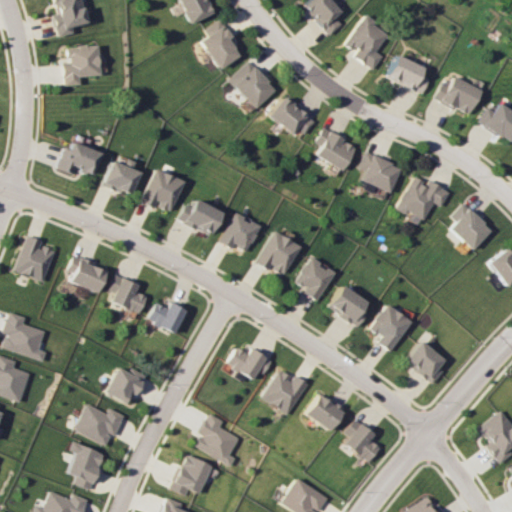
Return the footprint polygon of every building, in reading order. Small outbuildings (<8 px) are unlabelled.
[(50,0),(53,13),(49,14),(55,36),(70,32),(69,25),(84,22),(78,0),(50,0)] [(176,0),(187,23),(209,13),(203,0),(176,0)] [(304,0),(299,5),(326,35),(339,23),(332,16),(338,11),(327,0),(304,0)] [(371,68),(380,55),(373,51),(386,32),(361,15),(339,46),(371,68)] [(197,41),(218,68),(237,53),(228,41),(232,38),(216,18),(201,30),(205,34),(197,41)] [(60,84),(77,83),(76,76),(97,74),(94,44),(63,46),(64,61),(58,62),(60,84)] [(419,93),(425,77),(417,74),(420,66),(392,54),(382,77),(419,93)] [(272,88),(246,60),(225,79),(252,107),(272,88)] [(431,98),(466,114),(476,89),(441,74),(431,98)] [(311,121),(280,95),(264,114),(288,133),(293,127),(300,133),(311,121)] [(491,110),(483,105),(474,122),(508,141),(511,133),(511,112),(494,103),(491,110)] [(312,154),(339,169),(352,145),(319,127),(311,142),(317,145),(312,154)] [(87,175),(96,152),(67,141),(64,149),(60,147),(52,167),(69,174),(71,169),(87,175)] [(362,170),(358,180),(387,191),(397,166),(362,151),(355,167),(362,170)] [(127,168),(130,161),(122,158),(119,165),(107,160),(97,183),(125,195),(134,171),(127,168)] [(180,180),(151,168),(136,202),(150,208),(151,204),(166,210),(180,180)] [(392,208),(403,214),(405,210),(421,219),(430,202),(437,206),(446,191),(425,179),(423,182),(411,175),(392,208)] [(218,211),(191,198),(187,206),(181,203),(174,219),(207,235),(218,211)] [(469,249),(487,228),(459,202),(447,215),(453,221),(446,228),(469,249)] [(256,223),(229,211),(216,242),(230,248),(231,245),(245,251),(256,223)] [(297,245),(270,230),(253,261),(280,276),(297,245)] [(11,269),(40,281),(52,249),(37,244),(38,240),(24,234),(11,269)] [(511,286),(511,258),(503,247),(484,262),(503,286),(508,281),(511,286)] [(66,280),(93,292),(103,268),(70,254),(63,270),(69,272),(66,280)] [(291,283),(316,299),(332,271),(307,256),(291,283)] [(106,290),(111,292),(107,302),(136,313),(143,295),(131,291),(135,282),(112,273),(106,290)] [(364,300),(337,285),(324,308),(355,325),(363,312),(359,309),(364,300)] [(168,301),(165,307),(153,301),(144,319),(172,333),(183,308),(168,301)] [(375,341),(388,350),(409,321),(385,304),(368,327),(379,335),(375,341)] [(0,346),(40,360),(43,351),(36,348),(41,330),(21,323),(23,316),(7,311),(0,334),(0,346)] [(417,341),(441,359),(435,367),(440,370),(430,383),(424,379),(412,370),(413,370),(408,366),(409,364),(403,359),(417,341)] [(264,373),(271,358),(245,346),(243,351),(233,346),(224,365),(251,378),(255,369),(264,373)] [(0,395),(16,401),(26,372),(10,367),(13,359),(0,355),(0,395)] [(101,391),(126,405),(143,374),(129,366),(126,372),(115,366),(101,391)] [(278,371),(281,373),(282,371),(289,376),(287,379),(290,381),(294,375),(307,384),(286,414),(260,396),(278,371)] [(317,394),(328,403),(330,400),(343,409),(328,431),(303,413),(317,394)] [(71,430),(102,444),(107,433),(112,435),(122,414),(107,407),(104,412),(83,403),(71,430)] [(511,442),(511,429),(500,410),(476,424),(486,442),(484,444),(495,463),(510,454),(505,447),(511,442)] [(193,445),(229,465),(233,457),(228,454),(238,437),(218,426),(222,420),(208,412),(197,431),(200,433),(193,445)] [(352,418),(371,434),(367,439),(377,448),(366,461),(361,457),(358,458),(353,454),(354,452),(342,442),(347,436),(341,432),(352,418)] [(73,476),(70,483),(88,489),(101,453),(68,441),(64,450),(71,452),(64,472),(73,476)] [(185,495),(187,489),(198,493),(209,464),(184,454),(170,489),(185,495)] [(292,511),(278,502),(293,477),(323,498),(315,511),(309,507),(308,509),(313,511),(292,511)] [(79,511),(85,498),(69,493),(67,498),(45,490),(39,507),(31,504),(28,511),(79,511)] [(400,511),(423,496),(428,503),(425,505),(427,509),(429,507),(432,511),(434,511),(440,509),(441,511),(400,511)] [(188,511),(178,509),(180,501),(163,497),(159,511),(188,511)]
